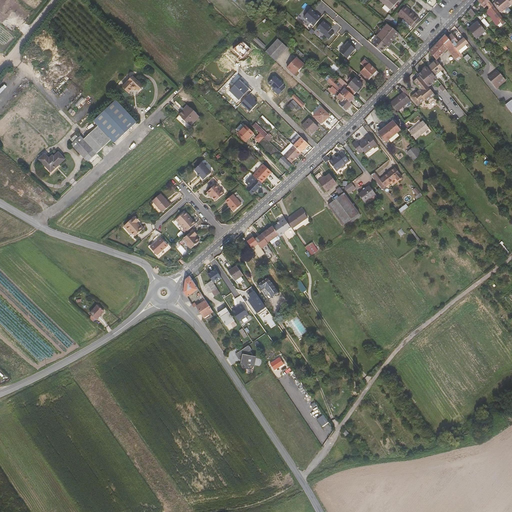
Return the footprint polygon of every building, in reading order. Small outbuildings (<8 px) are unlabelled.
[(379,0),(390,10),(397,1),(395,0),(379,0)] [(494,15),(497,12),(487,0),(478,0),(478,1),(484,8),(486,5),(489,7),(488,7),(494,15)] [(501,12),(507,7),(501,0),(498,0),(496,0),(494,3),(501,12)] [(21,20),(0,1),(0,15),(14,28),(21,20)] [(397,14),(413,29),(420,21),(410,11),(409,12),(406,10),(407,9),(404,6),(397,14)] [(311,9),(303,17),(313,26),(321,18),(317,14),(316,15),(314,14),(315,12),(311,9)] [(483,18),(478,12),(475,14),(480,20),(483,18)] [(393,18),(389,15),(385,19),(389,23),(393,18)] [(316,29),(329,39),(333,34),(330,31),(331,29),(323,21),(316,29)] [(10,31),(0,22),(0,35),(4,39),(10,31)] [(392,40),(398,32),(386,22),(382,27),(378,28),(392,40)] [(477,22),(468,30),(475,39),(485,32),(477,22)] [(390,42),(392,40),(378,28),(376,30),(378,32),(379,33),(376,37),(376,38),(386,46),(387,47),(391,42),(390,42)] [(451,34),(447,37),(458,51),(467,43),(463,38),(458,43),(451,34)] [(266,46),(254,35),(252,38),(263,49),(266,46)] [(445,35),(429,52),(436,60),(446,49),(454,59),(458,56),(460,58),(462,56),(458,51),(447,37),(445,35)] [(376,38),(371,44),(380,52),(386,46),(376,38)] [(278,39),(266,52),(275,60),(287,48),(278,39)] [(347,43),(339,52),(346,59),(355,49),(347,43)] [(304,64),(297,58),(286,68),(294,75),(304,64)] [(361,63),(365,68),(369,64),(364,60),(361,63)] [(436,60),(427,68),(434,76),(443,69),(436,60)] [(338,76),(342,72),(334,64),(330,67),(338,76)] [(376,71),(369,64),(365,68),(360,73),(367,80),(376,71)] [(427,68),(427,67),(418,75),(419,77),(425,83),(434,76),(427,68)] [(488,78),(496,89),(506,81),(497,70),(488,78)] [(378,73),(376,71),(367,80),(368,81),(373,75),(375,77),(378,73)] [(352,96),(365,82),(358,75),(353,80),(351,79),(350,81),(351,82),(348,86),(340,79),(337,82),(344,88),(352,96)] [(425,83),(428,87),(437,80),(434,76),(425,83)] [(134,77),(124,87),(129,92),(133,89),(136,89),(137,89),(140,91),(144,87),(134,77)] [(418,91),(410,97),(417,105),(423,100),(425,100),(426,102),(434,95),(428,87),(425,83),(419,77),(413,81),(420,90),(421,90),(418,92),(418,91)] [(329,91),(333,95),(337,91),(332,86),(329,89),(328,88),(327,89),(328,90),(329,91)] [(349,102),(354,97),(352,96),(344,88),(339,93),(349,102)] [(282,89),(276,95),(281,101),(288,94),(286,92),(282,89)] [(349,102),(339,93),(336,97),(340,101),(338,104),(345,111),(348,108),(350,109),(353,106),(349,102)] [(397,112),(410,101),(403,93),(390,103),(397,112)] [(297,98),(294,101),(301,107),(303,105),(297,98)] [(95,120),(100,125),(112,139),(115,143),(138,123),(118,100),(95,120)] [(298,111),(301,109),(292,101),(287,106),(292,110),(295,107),(298,111)] [(49,106),(10,152),(17,158),(56,112),(49,106)] [(188,123),(191,125),(199,117),(196,114),(197,113),(191,108),(191,109),(188,106),(180,115),(183,117),(182,118),(188,123)] [(322,121),(323,122),(329,116),(321,108),(313,117),(320,124),(322,121)] [(57,113),(18,158),(24,164),(63,119),(57,113)] [(301,126),(310,135),(317,128),(308,119),(301,126)] [(256,122),(253,125),(260,133),(255,138),(259,142),(265,137),(269,141),(272,137),(256,122)] [(378,134),(385,143),(400,131),(393,122),(378,134)] [(422,122),(409,132),(415,140),(428,129),(422,122)] [(112,139),(100,125),(91,133),(104,146),(112,139)] [(246,126),(239,134),(247,141),(254,134),(246,126)] [(78,138),(79,136),(77,133),(71,138),(74,141),(78,138)] [(85,139),(97,152),(104,146),(91,133),(85,139)] [(246,142),(247,141),(239,134),(238,135),(246,142)] [(72,143),(88,161),(97,152),(85,139),(81,135),(79,136),(78,138),(74,141),(72,143)] [(352,145),(359,154),(363,151),(366,149),(368,152),(373,148),(374,149),(378,146),(369,135),(365,138),(366,139),(361,143),(362,144),(360,147),(358,145),(356,142),(352,145)] [(300,152),(308,144),(301,138),(293,146),(300,152)] [(295,157),(300,152),(293,146),(283,156),(290,162),(295,157)] [(420,155),(414,147),(413,148),(409,151),(406,153),(413,161),(420,155)] [(47,153),(41,158),(50,167),(53,165),(55,166),(61,160),(62,161),(66,158),(59,150),(54,154),(53,153),(50,156),(47,153)] [(334,162),(330,165),(337,174),(342,170),(344,171),(346,169),(346,167),(350,164),(343,155),(339,158),(340,159),(334,163),(334,162)] [(291,165),(282,156),(278,160),(287,168),(291,165)] [(50,167),(41,158),(40,159),(51,171),(62,161),(61,160),(55,166),(53,165),(50,167)] [(204,178),(212,171),(203,161),(195,168),(198,171),(197,172),(200,175),(201,174),(204,178)] [(260,183),(271,172),(263,164),(252,175),(260,183)] [(380,180),(384,186),(385,187),(396,179),(398,181),(402,178),(395,169),(380,180)] [(374,172),(370,175),(381,189),(384,186),(380,180),(374,172)] [(319,182),(326,191),(336,184),(329,174),(319,182)] [(261,184),(260,183),(252,175),(245,183),(249,187),(246,189),(251,194),(261,184)] [(216,183),(206,191),(209,195),(210,194),(212,196),(216,200),(224,193),(216,183)] [(355,188),(351,183),(344,188),(348,194),(355,188)] [(358,194),(366,205),(377,197),(369,186),(358,194)] [(340,187),(335,190),(336,191),(340,197),(328,205),(343,226),(344,225),(348,222),(350,224),(356,219),(354,217),(358,214),(359,213),(341,189),(340,187)] [(161,192),(152,199),(162,211),(170,204),(161,192)] [(232,194),(225,200),(233,210),(241,204),(232,194)] [(301,208),(285,220),(291,228),(291,229),(307,217),(301,208)] [(177,218),(176,219),(183,227),(182,229),(185,232),(195,222),(193,220),(191,220),(184,211),(179,215),(177,218)] [(193,220),(185,211),(184,211),(191,220),(193,220)] [(135,216),(125,224),(130,229),(132,228),(137,234),(146,226),(142,222),(141,223),(138,221),(139,220),(135,216)] [(277,224),(272,227),(277,234),(279,237),(284,234),(283,233),(291,228),(285,220),(283,218),(278,221),(279,222),(277,224)] [(295,230),(307,223),(305,220),(293,227),(295,230)] [(277,234),(272,227),(272,226),(266,230),(272,238),(277,234)] [(193,229),(182,238),(186,243),(187,242),(191,247),(199,240),(195,235),(197,234),(193,229)] [(261,234),(267,243),(272,239),(272,238),(266,230),(261,234)] [(254,239),(261,248),(268,244),(267,243),(261,234),(254,239)] [(161,237),(150,247),(157,255),(168,245),(161,237)] [(305,248),(307,252),(314,247),(312,243),(305,248)] [(317,251),(314,247),(307,252),(310,256),(317,251)] [(243,274),(237,265),(228,272),(236,284),(242,280),(240,277),(243,274)] [(184,292),(187,297),(198,289),(190,276),(186,280),(184,292)] [(268,277),(257,284),(268,300),(279,292),(268,277)] [(206,286),(211,294),(218,289),(212,281),(206,286)] [(267,309),(254,291),(248,295),(250,298),(248,300),(259,315),(267,309)] [(206,300),(200,292),(196,295),(201,302),(202,303),(206,300)] [(202,303),(201,302),(200,303),(200,304),(197,306),(204,317),(206,316),(207,318),(212,315),(211,313),(213,311),(206,300),(202,303)] [(96,305),(89,313),(96,319),(103,311),(96,305)] [(232,311),(241,325),(244,323),(242,320),(249,315),(243,305),(236,310),(235,308),(232,311)] [(235,321),(226,308),(218,313),(227,326),(235,321)] [(281,339),(278,334),(271,339),(274,343),(281,339)] [(240,351),(251,368),(252,365),(255,366),(258,357),(248,354),(249,352),(252,349),(249,345),(240,351)] [(251,368),(240,351),(237,353),(240,357),(243,357),(242,363),(244,364),(247,367),(251,368)] [(284,363),(279,357),(271,363),(275,369),(284,363)] [(284,363),(275,369),(277,372),(285,366),(284,363)]
